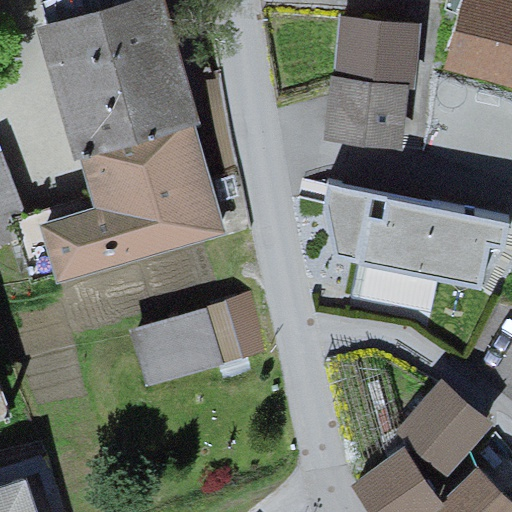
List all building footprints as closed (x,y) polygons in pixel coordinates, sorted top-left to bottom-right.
[(42,0),(52,30),(87,163),(214,126),(175,0),(42,0)] [(511,0),(473,0),(458,68),(511,79),(511,0)] [(415,20),(340,13),(328,129),(403,136),(415,20)] [(111,212),(53,231),(74,291),(153,275),(237,237),(201,131),(97,164),(111,212)] [(511,223),(334,192),(328,218),(342,265),(494,290),(502,248),(511,248),(511,223)] [(257,283),(133,320),(152,382),(276,345),(257,283)] [(442,379),(395,432),(446,477),(493,423),(442,379)] [(403,446),(350,486),(368,511),(429,511),(433,510),(441,503),(403,446)] [(511,511),(511,503),(477,467),(441,503),(433,510),(435,511),(511,511)] [(47,511),(40,486),(0,497),(0,511),(47,511)]
